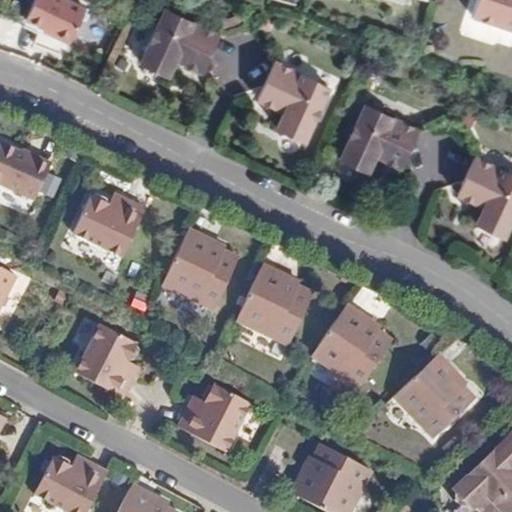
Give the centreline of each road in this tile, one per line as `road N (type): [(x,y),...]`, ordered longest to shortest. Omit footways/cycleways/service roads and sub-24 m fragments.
road 1 (residential): [(0,377),(254,511)]
road 2 (residential): [(0,71),(197,167)]
road 3 (residential): [(197,167),(396,256)]
road 4 (residential): [(396,256),(464,289),(511,328)]
road 5 (residential): [(244,54),(197,167)]
